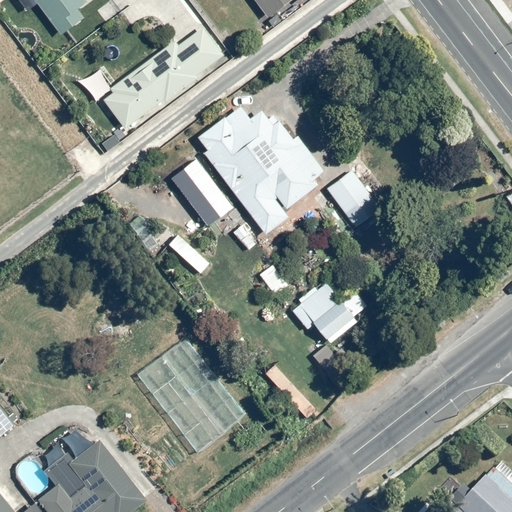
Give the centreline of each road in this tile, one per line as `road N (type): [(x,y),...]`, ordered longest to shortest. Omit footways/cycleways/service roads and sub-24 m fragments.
road 1 (tertiary): [(274,511),(504,332)]
road 2 (tertiary): [(511,96),(438,0)]
